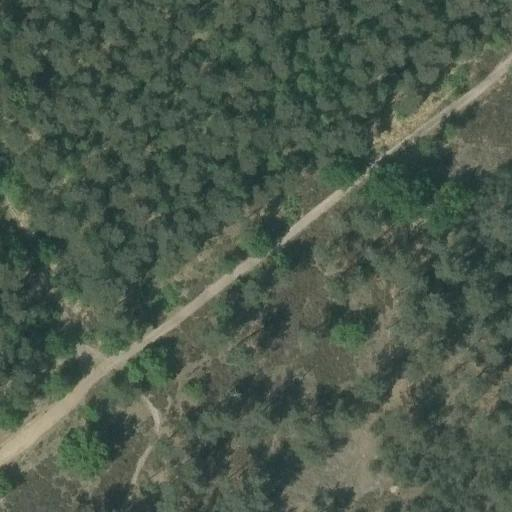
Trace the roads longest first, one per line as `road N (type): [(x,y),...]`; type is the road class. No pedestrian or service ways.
road 1 (track): [(108,370),(511,57)]
road 2 (track): [(108,370),(80,351),(0,206)]
road 3 (track): [(0,453),(108,370)]
